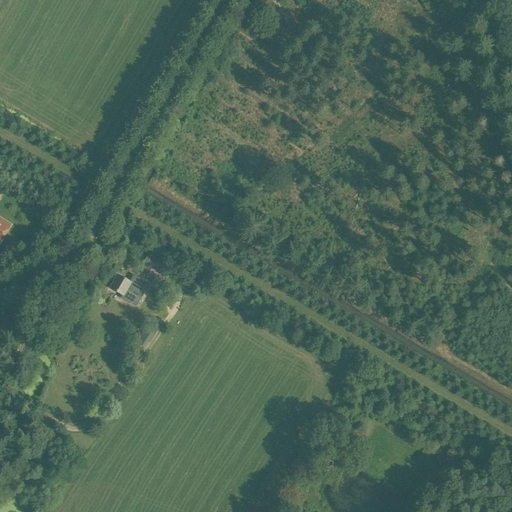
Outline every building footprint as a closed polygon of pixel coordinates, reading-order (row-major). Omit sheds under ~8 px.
[(0,241),(10,224),(0,217),(0,241)] [(166,276),(170,268),(147,255),(143,263),(166,276)] [(170,268),(166,276),(187,288),(193,277),(172,265),(170,268)] [(130,283),(117,275),(108,289),(121,297),(120,298),(136,307),(142,296),(139,294),(142,288),(131,281),(130,283)] [(145,348),(154,334),(145,329),(136,342),(145,348)]
